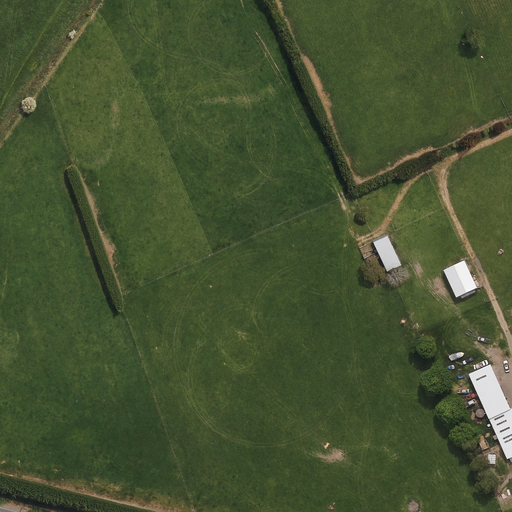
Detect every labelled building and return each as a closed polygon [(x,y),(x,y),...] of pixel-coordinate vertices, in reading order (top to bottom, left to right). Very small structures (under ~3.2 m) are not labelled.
[(400,263),(386,233),(372,240),(386,269),(400,263)] [(478,288),(466,261),(445,270),(457,297),(478,288)] [(419,318),(413,307),(409,309),(414,321),(419,318)] [(476,399),(480,397),(510,463),(511,461),(511,408),(511,409),(491,365),(470,374),(477,391),(473,393),(476,399)] [(490,447),(486,438),(479,441),(483,450),(490,447)]
